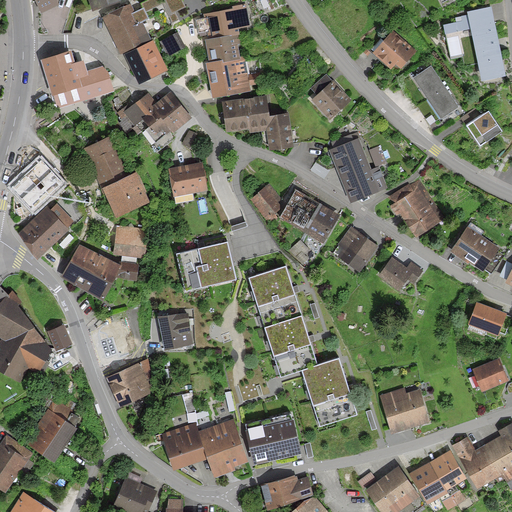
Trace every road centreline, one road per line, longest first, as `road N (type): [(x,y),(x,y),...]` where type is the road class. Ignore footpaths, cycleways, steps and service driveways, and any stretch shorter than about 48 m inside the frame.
road 1 (residential): [(22,42),(82,46),(135,85),(178,92),(225,139),(296,170),(473,285),(511,299)]
road 2 (residential): [(216,501),(277,471),(384,455),(511,411)]
road 3 (residential): [(292,0),(413,134),(511,195)]
road 4 (residential): [(120,441),(63,298),(0,244)]
road 5 (tertiary): [(0,183),(22,42)]
